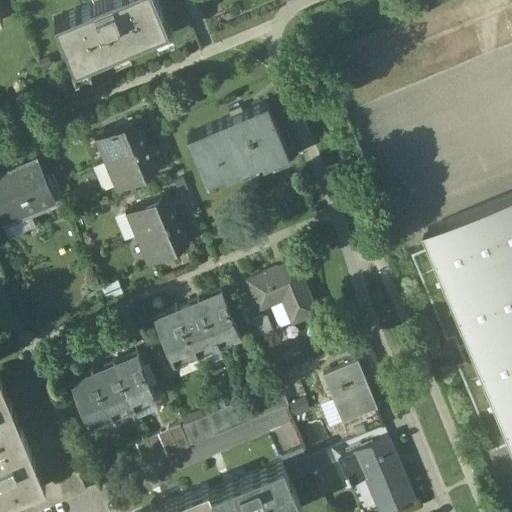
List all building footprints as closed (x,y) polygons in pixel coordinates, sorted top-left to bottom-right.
[(157,0),(97,0),(54,18),(73,65),(71,66),(75,74),(91,68),(87,59),(112,49),(115,58),(131,51),(128,43),(154,32),(158,40),(174,33),(171,25),(168,26),(157,0)] [(267,100),(187,134),(207,181),(262,159),(263,162),(288,152),(267,100)] [(136,118),(95,135),(106,160),(146,143),(136,118)] [(146,143),(106,160),(116,186),(157,169),(146,143)] [(36,158),(0,172),(0,208),(6,222),(54,202),(36,158)] [(166,192),(126,209),(136,234),(177,217),(166,192)] [(511,193),(428,228),(434,243),(511,431),(511,193)] [(177,217),(136,234),(147,260),(188,243),(177,217)] [(511,441),(511,431),(434,243),(413,253),(447,338),(454,335),(464,361),(457,364),(493,449),(511,441)] [(295,258),(248,277),(260,306),(283,297),(292,320),(317,310),(295,258)] [(104,287),(109,298),(122,292),(117,281),(104,287)] [(222,289),(200,298),(218,342),(240,333),(222,289)] [(218,342),(200,298),(178,308),(196,351),(218,342)] [(196,351),(178,308),(155,317),(173,360),(196,351)] [(253,320),(259,335),(273,330),(267,315),(253,320)] [(139,352),(116,361),(134,405),(157,396),(139,352)] [(357,359),(324,373),(343,420),(377,406),(357,359)] [(116,361),(93,371),(112,414),(134,405),(116,361)] [(93,371),(71,380),(89,424),(112,414),(93,371)] [(0,431),(19,424),(0,377),(0,431)] [(277,385),(265,390),(274,410),(285,405),(277,385)] [(265,390),(254,395),(262,415),(274,410),(265,390)] [(231,404),(227,395),(217,398),(220,407),(231,404)] [(254,395),(242,399),(251,420),(262,415),(254,395)] [(183,415),(185,423),(196,419),(208,414),(219,409),(216,401),(212,403),(210,398),(201,402),(202,407),(183,415)] [(242,399),(231,404),(239,424),(251,420),(242,399)] [(309,410),(305,399),(291,403),(295,415),(309,410)] [(231,404),(219,409),(228,429),(239,424),(231,404)] [(219,409),(208,414),(216,434),(228,429),(219,409)] [(208,414),(196,419),(205,439),(216,434),(208,414)] [(196,419),(185,423),(193,443),(205,439),(196,419)] [(180,423),(147,437),(156,459),(189,445),(180,423)] [(19,424),(0,431),(0,500),(44,482),(19,424)] [(414,496),(389,436),(339,457),(346,473),(345,474),(348,482),(366,475),(380,510),(414,496)] [(147,437),(125,446),(134,468),(156,459),(147,437)] [(302,446),(280,455),(282,460),(290,479),(312,470),(302,446)] [(331,448),(307,457),(312,470),(337,461),(331,448)] [(282,460),(210,490),(219,511),(293,511),(302,508),(290,479),(282,460)] [(0,511),(31,511),(86,490),(77,468),(44,482),(0,500),(0,511)] [(207,483),(136,511),(219,511),(210,490),(207,483)]
